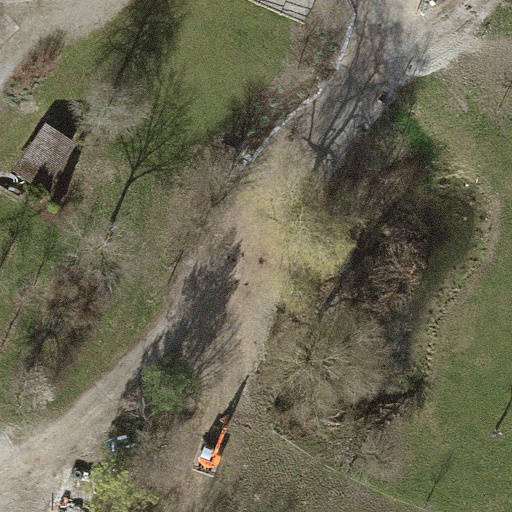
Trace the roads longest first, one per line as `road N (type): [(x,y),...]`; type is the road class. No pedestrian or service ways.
road 1 (track): [(394,0),(383,38),(349,97),(196,293),(65,446),(0,487)]
road 2 (track): [(481,0),(432,43),(371,63)]
